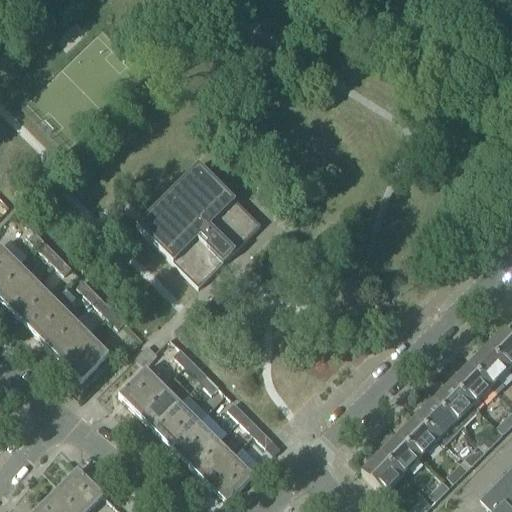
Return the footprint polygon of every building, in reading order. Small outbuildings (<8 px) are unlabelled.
[(136,234),(198,296),(229,264),(259,233),(197,172),(136,234)] [(24,242),(35,253),(42,246),(31,235),(24,242)] [(42,246),(35,253),(46,264),(53,257),(42,246)] [(0,289),(19,271),(0,251),(0,289)] [(69,273),(57,261),(50,268),(62,280),(69,273)] [(0,289),(0,306),(7,313),(34,286),(19,271),(0,289)] [(7,313),(26,332),(53,305),(34,286),(7,313)] [(75,293),(87,306),(95,298),(82,286),(75,293)] [(95,298),(87,306),(100,318),(107,311),(95,298)] [(26,332),(46,352),(73,325),(53,305),(26,332)] [(123,327),(111,315),(104,322),(116,334),(123,327)] [(46,352),(60,366),(87,339),(73,325),(46,352)] [(511,342),(503,333),(485,352),(507,374),(511,369),(511,342)] [(87,339),(60,366),(80,386),(107,359),(87,339)] [(147,350),(134,363),(143,373),(156,360),(147,350)] [(485,352),(467,370),(489,392),(495,398),(502,391),(496,385),(507,374),(485,352)] [(172,361),(183,372),(190,365),(179,354),(172,361)] [(190,365),(183,372),(194,384),(201,377),(190,365)] [(467,370),(449,388),(471,410),(489,392),(467,370)] [(117,400),(136,419),(163,392),(144,373),(117,400)] [(217,392),(205,381),(198,388),(210,400),(217,392)] [(449,388),(430,406),(459,434),(477,416),(471,410),(449,388)] [(136,419),(154,437),(168,423),(164,420),(177,407),(163,392),(136,419)] [(430,406),(413,424),(435,446),(441,451),(459,434),(430,406)] [(154,437),(171,454),(198,427),(177,407),(164,420),(168,423),(154,437)] [(225,415),(237,426),(244,419),(232,408),(225,415)] [(511,414),(498,429),(505,435),(511,428),(511,414)] [(244,419),(237,426),(248,438),(255,431),(244,419)] [(413,424),(395,442),(417,464),(435,446),(413,424)] [(171,454),(190,473),(217,446),(198,427),(171,454)] [(481,446),(487,453),(501,440),(494,433),(481,446)] [(271,447),(259,435),(252,442),(264,453),(271,447)] [(395,442),(377,459),(400,481),(417,464),(395,442)] [(190,473),(205,489),(232,462),(217,446),(190,473)] [(463,464),(470,471),(483,457),(476,451),(463,464)] [(400,481),(377,459),(359,477),(382,499),(400,481)] [(232,462),(205,489),(225,508),(252,481),(232,462)] [(445,482),(451,489),(465,475),(459,468),(445,482)] [(501,506),(495,511),(511,511),(511,471),(490,494),(501,506)] [(75,474),(58,492),(72,505),(69,509),(71,511),(91,511),(102,501),(75,474)] [(427,500),(434,507),(447,493),(441,487),(427,500)] [(58,492),(41,509),(43,511),(71,511),(69,509),(72,505),(58,492)] [(421,503),(411,511),(428,511),(430,511),(421,503)]
